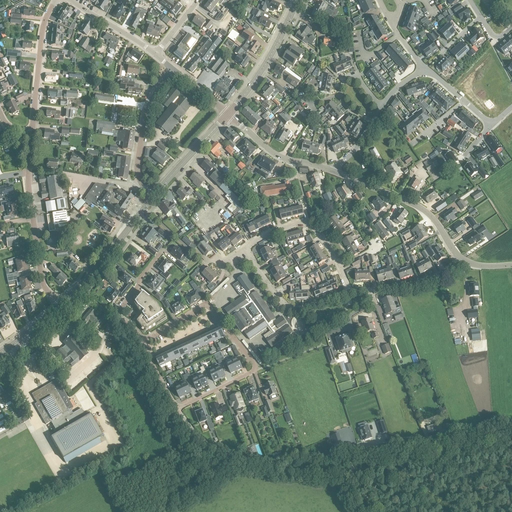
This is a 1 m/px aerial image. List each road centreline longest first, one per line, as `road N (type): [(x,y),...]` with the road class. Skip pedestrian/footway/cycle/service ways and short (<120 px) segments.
road 1 (residential): [(143,342),(206,303),(254,363),(250,373),(177,408)]
road 2 (tertiary): [(460,257),(424,210),(334,171)]
road 3 (residential): [(246,247),(306,223),(332,252),(349,293)]
road 4 (residential): [(151,198),(137,173),(144,119),(172,68)]
road 5 (residential): [(60,305),(42,283),(28,172)]
road 6 (residential): [(31,133),(41,32),(56,0)]
road 7 (residential): [(246,247),(288,307),(349,293)]
road 8 (secondary): [(227,114),(297,0)]
road 9 (track): [(372,511),(342,475),(258,462)]
road 10 (tertiary): [(334,171),(280,157),(227,114)]
road 11 (residential): [(349,293),(421,283),(460,257)]
